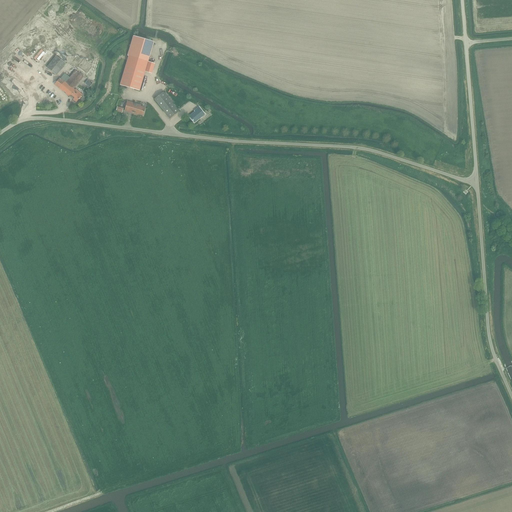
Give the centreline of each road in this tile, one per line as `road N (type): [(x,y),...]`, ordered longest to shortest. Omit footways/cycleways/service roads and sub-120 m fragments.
road 1 (unclassified): [(0,130),(44,115),(169,134),(343,146),(476,183)]
road 2 (unclassified): [(511,388),(490,335),(476,183)]
road 3 (unclassified): [(476,183),(465,42)]
